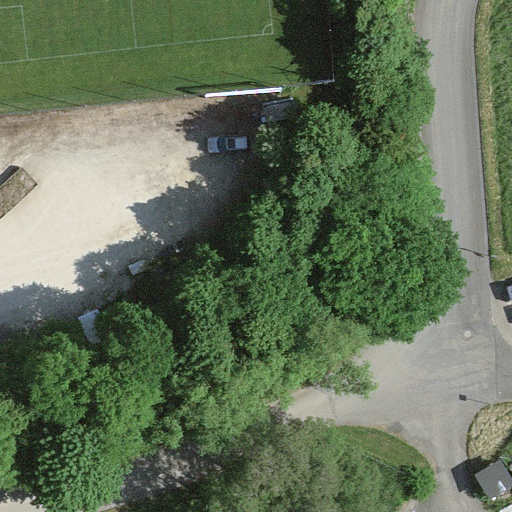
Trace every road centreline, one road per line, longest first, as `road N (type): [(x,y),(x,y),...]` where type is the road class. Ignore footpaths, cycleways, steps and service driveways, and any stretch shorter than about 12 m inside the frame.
road 1 (motorway): [(159,0),(221,150),(397,511)]
road 2 (residential): [(13,511),(287,431),(443,342)]
road 3 (residential): [(443,342),(457,0)]
